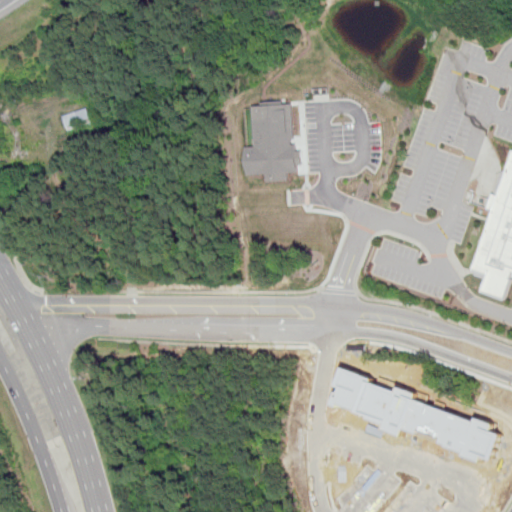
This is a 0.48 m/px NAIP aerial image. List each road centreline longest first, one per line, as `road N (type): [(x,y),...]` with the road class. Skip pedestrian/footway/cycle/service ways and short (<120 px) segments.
road 1 (residential): [(337,301),(46,299),(29,309)]
road 2 (secondary): [(97,511),(81,454),(13,309)]
road 3 (residential): [(331,330),(401,338),(511,379)]
road 4 (residential): [(511,352),(399,312),(337,301)]
road 5 (residential): [(157,327),(331,330)]
road 6 (secondary): [(0,358),(63,511)]
road 7 (residential): [(29,309),(46,324),(157,327)]
